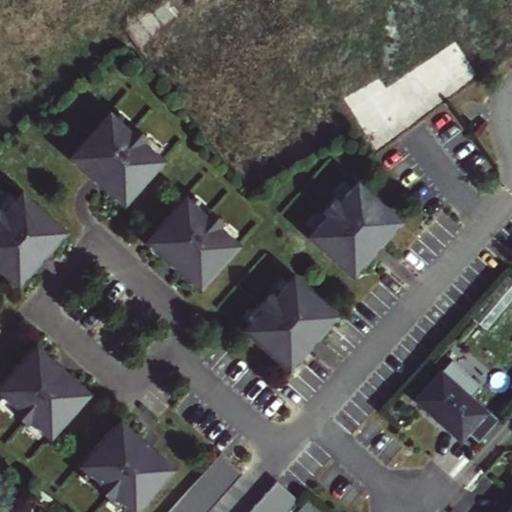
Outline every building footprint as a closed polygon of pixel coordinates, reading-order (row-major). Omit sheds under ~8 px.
[(104,110),(65,156),(100,187),(119,204),(159,159),(153,153),(137,140),(140,137),(129,127),(126,130),(111,117),(104,110)] [(131,124),(116,111),(111,117),(126,130),(129,127),(131,124)] [(158,148),(143,134),(140,137),(137,140),(153,153),(158,148)] [(304,234),(349,274),(397,219),(352,179),(346,186),(333,201),(330,198),(320,210),(323,212),(310,227),(304,234)] [(341,181),(327,196),(330,198),(333,201),(346,186),(341,181)] [(0,272),(14,285),(62,230),(17,190),(11,197),(0,209),(0,272)] [(0,209),(11,197),(5,192),(0,197),(0,209)] [(181,195),(141,240),(195,289),(235,243),(228,237),(214,224),(216,221),(205,211),(202,214),(187,201),(181,195)] [(207,208),(192,195),(187,201),(202,214),(205,211),(207,208)] [(320,210),(318,207),(304,222),(310,227),(323,212),(320,210)] [(233,232),(219,218),(216,221),(214,224),(228,237),(233,232)] [(474,314),(489,327),(511,299),(511,272),(510,271),(474,314)] [(334,313),(288,273),(283,280),(269,295),(266,292),(257,304),(259,306),(246,321),(240,328),(285,368),(334,313)] [(283,280),(277,275),(264,290),(266,292),(269,295),(283,280)] [(257,304),(254,301),(240,316),(246,321),(259,306),(257,304)] [(87,393),(32,345),(27,350),(0,380),(0,396),(14,409),(11,412),(23,422),(25,419),(40,432),(47,438),(87,393)] [(413,398),(457,438),(463,431),(475,442),(495,419),(483,408),(480,410),(467,398),(479,385),(448,358),(413,398)] [(14,409),(0,396),(0,406),(9,414),(11,412),(14,409)] [(23,422),(20,424),(35,438),(40,432),(25,419),(23,422)] [(117,419),(76,464),(83,470),(98,484),(96,487),(107,497),(109,493),(124,507),(130,511),(131,511),(171,468),(117,419)] [(205,511),(240,473),(218,452),(197,476),(164,511),(285,511),(297,500),(274,480),(245,511),(205,511)] [(98,484),(83,470),(78,476),(93,489),(96,487),(98,484)] [(107,497),(104,499),(119,511),(124,507),(109,493),(107,497)] [(301,511),(324,511),(311,499),(300,510),(301,511)] [(511,511),(511,502),(503,511),(511,511)]
